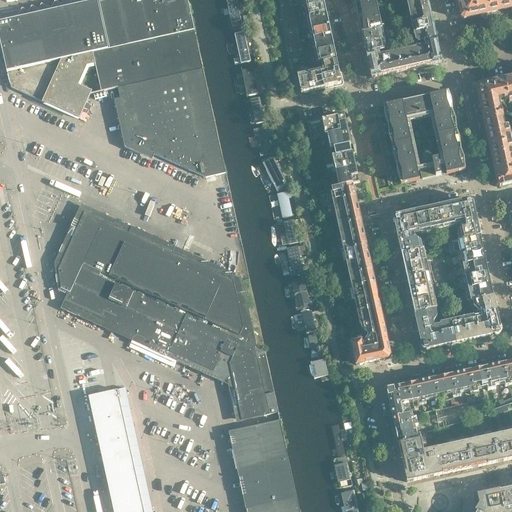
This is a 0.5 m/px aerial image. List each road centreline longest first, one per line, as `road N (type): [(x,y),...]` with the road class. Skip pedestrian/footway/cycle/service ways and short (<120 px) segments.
road 1 (residential): [(408,373),(374,207),(480,185)]
road 2 (residential): [(400,511),(373,384),(408,373)]
road 3 (residential): [(511,335),(483,199)]
